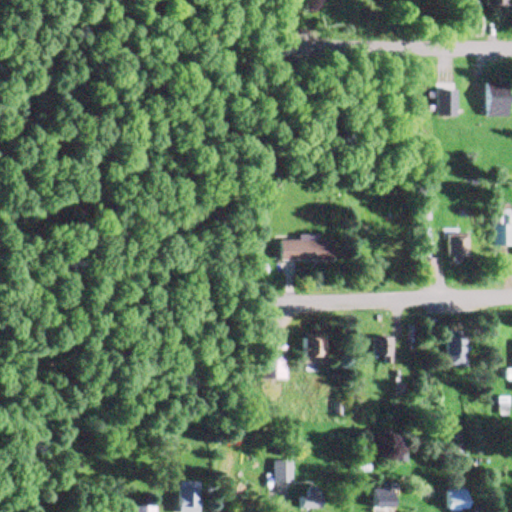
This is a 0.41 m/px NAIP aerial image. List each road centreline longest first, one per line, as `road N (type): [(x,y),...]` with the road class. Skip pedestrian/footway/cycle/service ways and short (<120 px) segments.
road 1 (residential): [(511,298),(279,311)]
road 2 (residential): [(511,52),(368,60)]
